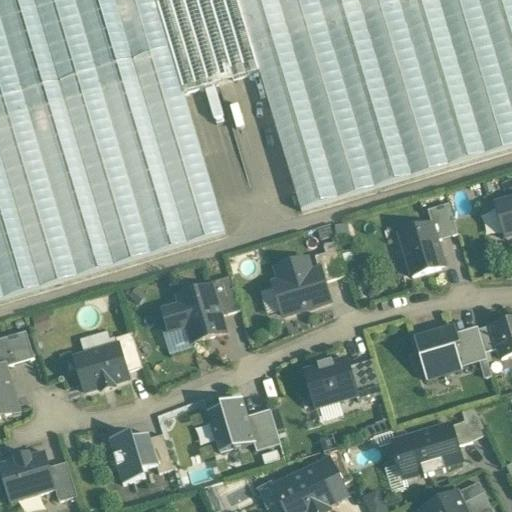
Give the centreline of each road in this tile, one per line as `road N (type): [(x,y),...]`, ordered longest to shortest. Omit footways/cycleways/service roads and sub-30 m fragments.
road 1 (unclassified): [(0,317),(511,160)]
road 2 (residential): [(511,296),(405,310),(331,331),(160,406),(55,430)]
